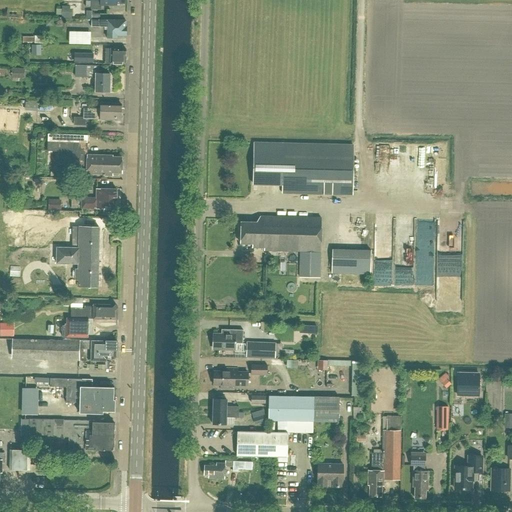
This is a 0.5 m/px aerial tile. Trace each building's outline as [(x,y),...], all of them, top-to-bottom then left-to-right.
[(127,4),(127,0),(88,0),(88,1),(86,1),(86,7),(91,7),(91,9),(101,9),(101,5),(117,5),(117,4),(127,4)] [(62,9),(62,18),(72,19),(72,9),(69,9),(62,9)] [(83,10),(84,19),(105,18),(105,13),(89,14),(89,10),(83,10)] [(126,36),(126,27),(126,21),(92,20),(92,27),(105,27),(105,30),(108,30),(108,38),(117,38),(117,36),(126,36)] [(80,39),(80,33),(70,32),(69,44),(90,45),(91,39),(80,39)] [(31,45),(31,55),(41,56),(41,45),(31,45)] [(125,64),(126,50),(105,49),(105,64),(110,64),(125,64)] [(93,62),(93,54),(75,54),(74,62),(93,62)] [(98,74),(98,66),(76,65),(75,77),(96,78),(96,92),(109,92),(110,75),(98,74)] [(120,120),(121,104),(101,104),(101,109),(83,109),(83,119),(101,119),(101,120),(120,120)] [(122,173),(122,158),(115,158),(115,156),(87,155),(88,136),(59,135),(47,135),(47,151),(58,151),(57,166),(69,166),(87,166),(87,174),(103,175),(103,176),(110,176),(111,175),(112,175),(113,173),(122,173)] [(254,144),(254,185),(283,186),(282,193),(352,195),(353,145),(283,144),(254,144)] [(116,200),(117,190),(97,189),(97,199),(82,198),(82,208),(105,209),(105,213),(113,213),(113,209),(114,209),(114,200),(116,200)] [(60,210),(60,202),(48,201),(47,210),(60,210)] [(320,278),(321,218),(260,217),(256,223),(241,223),(241,244),(252,244),(252,248),(265,248),(265,251),(300,252),(300,278),(320,278)] [(77,287),(98,287),(99,228),(73,227),(72,248),(57,248),(56,263),(78,264),(78,269),(76,269),(75,281),(77,281),(77,287)] [(326,273),(365,273),(366,249),(327,249),(326,273)] [(416,275),(417,284),(432,284),(431,270),(428,270),(428,263),(419,264),(419,275),(416,275)] [(8,266),(8,275),(18,275),(19,266),(8,266)] [(82,298),(71,298),(70,308),(82,308),(82,298)] [(72,318),(89,319),(117,320),(118,307),(115,305),(94,305),(94,307),(85,307),(85,310),(72,309),(72,318)] [(89,319),(72,318),(67,318),(66,325),(65,325),(65,327),(63,327),(63,337),(88,338),(89,319)] [(243,344),(243,330),(221,329),(221,338),(214,337),(214,349),(235,350),(235,344),(243,344)] [(81,356),(81,349),(81,342),(13,340),(12,355),(81,356)] [(81,342),(81,349),(92,349),(91,360),(106,360),(106,358),(116,358),(116,343),(81,342)] [(274,358),(274,343),(246,342),(245,357),(274,358)] [(266,375),(266,365),(250,364),(250,375),(266,375)] [(237,373),(237,369),(229,369),(229,372),(214,372),(214,377),(213,379),(213,381),(214,382),(214,385),(221,385),(221,389),(237,389),(237,385),(248,386),(248,373),(237,373)] [(479,374),(458,374),(457,389),(479,389),(479,374)] [(66,398),(114,400),(114,387),(92,387),(93,379),(50,378),(50,386),(67,387),(66,398)] [(264,404),(264,396),(250,396),(250,404),(264,404)] [(339,422),(340,398),(269,397),(269,421),(339,422)] [(115,400),(114,400),(66,398),(66,403),(80,403),(79,413),(103,414),(103,412),(115,412),(115,400)] [(214,412),(238,412),(239,407),(226,407),(226,400),(214,400),(214,412)] [(447,420),(448,407),(436,407),(436,420),(447,420)] [(238,418),(238,412),(214,412),(213,424),(226,424),(226,418),(238,418)] [(511,426),(511,413),(503,413),(503,427),(511,426)] [(255,425),(266,421),(264,414),(252,418),(255,425)] [(400,431),(400,416),(386,416),(385,430),(384,430),(383,451),(384,451),(384,454),(372,453),(372,467),(373,467),(373,471),(368,471),(368,485),(370,485),(370,497),(382,497),(382,486),(383,486),(383,480),(399,480),(400,431)] [(63,420),(64,419),(55,419),(29,419),(29,439),(54,439),(54,438),(65,439),(65,437),(70,437),(69,453),(78,453),(78,445),(80,445),(87,445),(87,448),(102,449),(102,450),(113,450),(113,451),(114,423),(112,423),(94,422),(63,420)] [(274,433),(268,433),(237,432),(236,457),(287,457),(287,433),(274,433)] [(30,470),(31,450),(10,450),(10,470),(30,470)] [(425,471),(425,455),(411,455),(411,465),(414,465),(414,471),(413,471),(413,486),(415,487),(414,498),(425,498),(425,490),(427,490),(428,472),(425,471)] [(481,472),(482,456),(469,455),(469,466),(456,466),(455,489),(471,490),(472,475),(474,475),(474,472),(481,472)] [(252,469),(253,462),(226,461),(225,463),(216,463),(216,466),(205,465),(205,475),(209,475),(209,478),(225,479),(226,467),(233,467),(233,471),(239,471),(239,469),(252,469)] [(343,480),(344,464),(319,464),(318,479),(319,479),(319,486),(328,486),(328,485),(334,485),(334,486),(342,487),(343,480)] [(509,491),(509,469),(492,469),(492,490),(509,491)]
